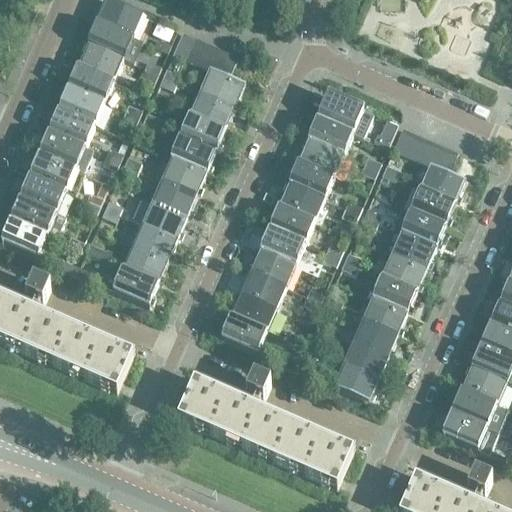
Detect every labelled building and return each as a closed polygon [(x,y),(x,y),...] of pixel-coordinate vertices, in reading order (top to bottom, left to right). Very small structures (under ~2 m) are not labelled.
[(99,29),(102,30),(133,44),(143,21),(144,21),(108,5),(108,6),(105,5),(102,12),(105,14),(99,29)] [(102,30),(99,29),(95,27),(92,35),(95,36),(89,51),(124,65),(133,44),(102,30)] [(184,64),(194,42),(184,38),(174,59),(184,64)] [(196,69),(205,47),(194,42),(184,64),(196,69)] [(168,57),(172,50),(158,44),(155,52),(168,57)] [(206,74),(216,52),(205,47),(196,69),(206,74)] [(124,65),(89,51),(86,49),(83,57),(86,58),(79,73),(114,88),(124,65)] [(217,79),(227,57),(216,52),(206,74),(210,76),(217,79)] [(239,62),(227,57),(217,79),(229,84),(239,62)] [(158,80),(162,72),(148,66),(145,74),(158,80)] [(105,109),(114,88),(79,73),(76,71),(73,79),(76,80),(70,95),(105,109)] [(155,88),(158,80),(145,74),(141,82),(155,88)] [(167,74),(163,82),(177,88),(180,80),(167,74)] [(229,84),(217,79),(210,76),(210,77),(201,98),(233,112),(236,113),(240,115),(243,107),(240,106),(246,91),(229,84)] [(173,95),(177,88),(163,82),(160,89),(173,95)] [(105,109),(70,95),(67,93),(63,101),(67,102),(60,117),(95,131),(105,109)] [(236,113),(233,112),(201,98),(191,120),(223,134),(227,135),(230,137),(233,129),(230,128),(236,113)] [(373,121),(349,110),(329,101),(328,102),(328,103),(319,125),(322,126),(354,139),(363,143),(373,121)] [(139,124),(143,116),(129,110),(125,118),(139,124)] [(86,153),(95,131),(60,117),(57,116),(54,123),(57,124),(51,139),(86,153)] [(136,131),(139,124),(125,118),(122,126),(136,131)] [(148,118),(144,126),(157,132),(161,124),(148,118)] [(227,135),(223,134),(191,120),(182,143),(214,156),(217,157),(220,159),(224,151),(220,150),(227,135)] [(344,161),(354,139),(322,126),(319,125),(316,123),(312,131),(315,132),(309,147),(313,148),(344,161)] [(154,140),(157,132),(144,126),(141,134),(154,140)] [(375,148),(389,154),(398,132),(388,128),(382,142),(379,141),(375,148)] [(405,161),(414,138),(414,139),(404,134),(403,134),(394,156),(405,161)] [(86,153),(51,139),(47,137),(44,145),(47,146),(41,161),(76,175),(86,153)] [(416,166),(425,143),(415,139),(414,138),(405,161),(416,166)] [(217,157),(214,156),(182,143),(172,164),(204,178),(208,179),(211,181),(214,173),(211,172),(217,157)] [(427,171),(436,148),(426,144),(425,143),(416,166),(427,171)] [(334,184),(344,161),(313,148),(309,147),(306,145),(303,153),(306,154),(299,169),(334,184)] [(438,175),(447,153),(437,148),(436,148),(427,171),(431,172),(438,175)] [(448,153),(447,153),(438,175),(449,180),(459,158),(458,158),(448,153)] [(110,154),(106,162),(120,168),(123,160),(110,154)] [(76,175),(41,161),(38,159),(35,167),(38,168),(31,183),(35,184),(66,197),(76,175)] [(117,175),(120,168),(106,162),(103,170),(117,175)] [(142,168),(128,162),(125,170),(138,176),(142,168)] [(379,176),(382,168),(369,162),(366,170),(379,176)] [(208,179),(204,178),(172,164),(163,186),(194,200),(198,201),(201,203),(204,195),(201,194),(208,179)] [(325,205),(334,184),(299,169),(296,168),(293,175),(296,176),(290,191),(293,192),(325,205)] [(135,184),(138,176),(125,170),(122,178),(135,184)] [(376,184),(379,176),(366,170),(362,178),(376,184)] [(388,170),(384,178),(398,184),(401,176),(388,170)] [(466,187),(449,180),(438,175),(431,172),(430,173),(431,173),(422,194),(453,208),(457,209),(460,211),(463,203),(460,202),(466,187)] [(394,192),(398,184),(384,178),(381,186),(394,192)] [(57,219),(66,197),(35,184),(31,183),(28,181),(25,189),(28,190),(22,205),(57,219)] [(198,201),(194,200),(163,186),(153,208),(185,222),(188,223),(192,225),(195,217),(192,216),(198,201)] [(316,227),(325,205),(293,192),(290,191),(287,189),(284,197),(287,198),(280,213),(284,215),(316,227)] [(457,209),(453,208),(422,194),(412,217),(443,230),(447,231),(450,233),(453,225),(450,224),(457,209)] [(91,198),(87,206),(101,212),(104,204),(91,198)] [(47,241),(57,219),(22,205),(18,204),(15,211),(18,212),(12,227),(47,241)] [(97,219),(101,212),(87,206),(84,213),(97,219)] [(123,211),(109,206),(106,214),(119,220),(123,211)] [(360,220),(363,212),(350,206),(346,214),(360,220)] [(188,223),(185,222),(153,208),(144,230),(175,244),(179,245),(182,246),(185,239),(182,238),(188,223)] [(306,249),(316,227),(284,215),(280,213),(277,212),(274,219),(277,220),(271,235),(274,236),(306,249)] [(116,227),(119,220),(106,214),(103,221),(116,227)] [(356,228),(360,220),(346,214),(343,222),(356,228)] [(382,220),(368,214),(365,222),(378,228),(382,220)] [(441,246),(447,231),(443,230),(412,217),(402,239),(437,254),(437,253),(440,255),(444,247),(441,246)] [(375,235),(378,228),(365,222),(361,230),(375,235)] [(38,262),(47,241),(12,227),(9,225),(6,233),(9,234),(3,247),(2,248),(38,264),(39,262),(38,262)] [(179,245),(175,244),(144,230),(134,252),(166,266),(169,267),(172,269),(176,261),(172,260),(179,245)] [(296,272),(306,249),(274,236),(271,235),(268,233),(264,241),(267,242),(261,257),(296,272)] [(96,236),(93,243),(114,252),(117,245),(96,236)] [(431,268),(437,254),(402,239),(393,261),(424,274),(428,275),(431,277),(434,269),(431,268)] [(81,256),(85,247),(71,242),(68,250),(81,256)] [(90,250),(86,258),(108,268),(111,260),(90,250)] [(340,264),(344,256),(330,250),(327,258),(340,264)] [(169,267),(166,266),(134,252),(124,274),(156,287),(160,289),(163,290),(166,283),(163,282),(169,267)] [(296,272),(261,257),(258,255),(255,263),(258,264),(251,279),(255,280),(287,293),(296,272)] [(337,271),(340,264),(327,258),(324,266),(337,271)] [(349,258),(345,266),(359,272),(362,264),(349,258)] [(428,275),(424,274),(393,261),(383,283),(414,296),(415,296),(418,297),(421,299),(425,291),(421,290),(428,275)] [(74,279),(78,271),(64,265),(61,273),(74,279)] [(356,279),(359,272),(345,266),(342,274),(356,279)] [(91,277),(78,271),(74,279),(88,285),(91,277)] [(160,289),(156,287),(124,274),(119,287),(110,283),(106,293),(149,312),(150,311),(153,312),(156,305),(153,304),(160,289)] [(277,316),(287,293),(255,280),(251,279),(248,277),(245,285),(248,286),(242,301),(277,316)] [(418,297),(415,296),(414,296),(383,283),(373,305),(405,318),(409,319),(412,321),(415,313),(412,312),(418,297)] [(36,307),(31,317),(37,320),(42,309),(43,310),(43,311),(51,293),(34,285),(26,303),(27,304),(27,303),(36,307)] [(511,312),(511,287),(510,287),(507,285),(504,293),(507,294),(501,308),(511,312)] [(311,294),(308,302),(321,308),(325,300),(311,294)] [(267,338),(277,316),(242,301),(239,300),(235,307),(239,308),(232,323),(267,338)] [(318,316),(321,308),(308,302),(305,310),(318,316)] [(343,308),(330,302),(326,311),(339,316),(343,308)] [(37,320),(31,317),(19,312),(19,313),(9,309),(10,308),(3,305),(3,306),(0,304),(0,348),(117,399),(120,394),(119,393),(123,384),(124,384),(134,362),(130,360),(129,361),(120,357),(120,356),(114,353),(113,354),(104,350),(105,349),(98,347),(89,343),(82,340),(82,341),(73,337),(73,336),(67,333),(66,334),(57,330),(58,329),(51,326),(50,327),(41,323),(42,322),(37,320)] [(409,319),(405,318),(373,305),(364,327),(395,340),(399,341),(402,343),(405,335),(402,334),(409,319)] [(511,339),(511,312),(501,308),(500,309),(497,308),(494,315),(497,317),(491,331),(494,333),(511,339)] [(336,324),(339,316),(326,311),(323,318),(336,324)] [(267,338),(232,323),(229,322),(226,329),(229,330),(223,343),(222,344),(258,360),(258,359),(267,338)] [(399,341),(395,340),(364,327),(354,348),(386,361),(389,363),(393,364),(396,357),(393,356),(399,341)] [(511,365),(511,339),(494,333),(491,331),(488,330),(484,337),(488,338),(481,353),(483,354),(511,365)] [(302,352),(306,344),(292,338),(289,346),(302,352)] [(324,352),(311,346),(307,354),(321,360),(324,352)] [(389,363),(386,361),(354,348),(344,370),(376,383),(380,385),(383,386),(386,379),(383,378),(389,363)] [(507,390),(511,377),(511,365),(483,354),(481,353),(478,352),(475,359),(478,360),(472,375),(507,390)] [(294,374),(298,366),(284,361),(280,368),(294,374)] [(315,375),(302,370),(299,378),(312,383),(315,375)] [(380,385),(376,383),(344,370),(335,392),(334,392),(334,393),(370,409),(370,407),(373,408),(377,401),(373,400),(380,385)] [(497,412),(507,390),(472,375),(469,374),(465,381),(468,382),(462,397),(497,412)] [(256,403),(252,414),(257,416),(262,406),(263,406),(263,407),(264,407),(271,389),(254,382),(246,400),(247,400),(256,403)] [(257,416),(252,414),(239,408),(239,409),(229,405),(230,404),(223,401),(223,402),(213,398),(214,397),(208,395),(207,396),(198,392),(199,391),(195,389),(185,411),(186,412),(182,421),(181,420),(179,426),(337,495),(340,490),(339,489),(343,480),(344,480),(354,458),(350,457),(349,457),(340,453),(340,452),(334,450),(333,451),(324,447),(325,446),(318,443),(318,444),(309,440),(309,439),(302,436),(302,437),(293,433),(293,432),(287,429),(286,430),(277,426),(278,425),(271,422),(270,423),(261,419),(262,418),(257,416)] [(497,412),(462,397),(459,396),(456,403),(459,405),(452,419),(488,434),(497,412)] [(488,434),(452,419),(449,418),(446,425),(449,426),(443,440),(443,439),(443,441),(478,456),(479,455),(478,455),(488,434)] [(511,457),(504,454),(501,462),(511,466),(511,457)] [(468,496),(475,499),(471,509),(476,511),(478,511),(483,503),(485,504),(493,486),(476,478),(468,496)] [(476,511),(471,509),(460,505),(460,506),(451,502),(451,501),(444,498),(444,499),(435,495),(435,494),(429,491),(429,492),(419,488),(420,487),(416,485),(406,508),(407,508),(405,511),(476,511)]
